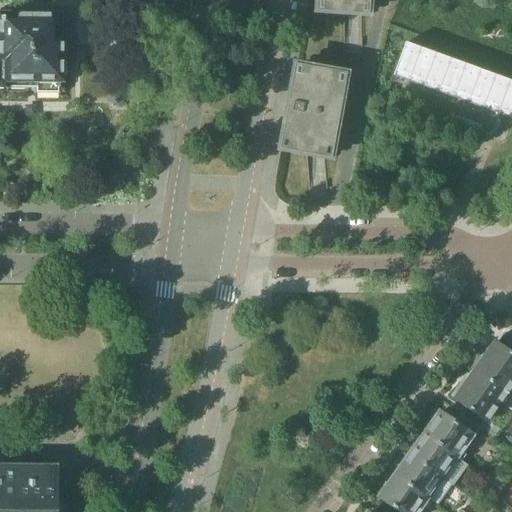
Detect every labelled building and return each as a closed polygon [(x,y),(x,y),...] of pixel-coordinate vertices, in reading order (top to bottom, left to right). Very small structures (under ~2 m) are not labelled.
[(317,0),(317,13),(343,14),(353,15),(369,16),(370,0),(317,0)] [(0,16),(0,86),(8,87),(8,78),(37,78),(37,92),(58,92),(59,80),(60,80),(60,40),(57,40),(57,17),(0,16)] [(511,82),(405,44),(393,77),(394,78),(511,120),(511,82)] [(347,74),(297,65),(295,65),(290,98),(289,105),(286,104),(284,114),(288,115),(287,118),(286,118),(280,151),(314,157),(332,160),(347,74)] [(495,343),(474,372),(509,396),(511,392),(511,339),(504,334),(496,344),(495,343)] [(511,398),(509,396),(474,372),(455,400),(489,424),(503,406),(511,412),(511,398)] [(476,432),(480,427),(460,413),(453,422),(440,412),(424,435),(465,464),(472,456),(463,450),(476,432)] [(424,435),(409,455),(442,479),(451,485),(465,464),(424,435)] [(409,455),(395,475),(428,499),(442,479),(409,455)] [(0,511),(68,511),(68,510),(68,509),(67,508),(66,507),(66,506),(65,505),(64,505),(63,504),(62,504),(62,503),(61,503),(60,503),(59,503),(58,503),(58,467),(0,466),(0,511)] [(493,471),(487,480),(502,490),(508,482),(493,471)] [(418,511),(428,499),(395,475),(379,498),(397,511),(418,511)] [(502,490),(487,480),(481,488),(496,499),(502,490)]
